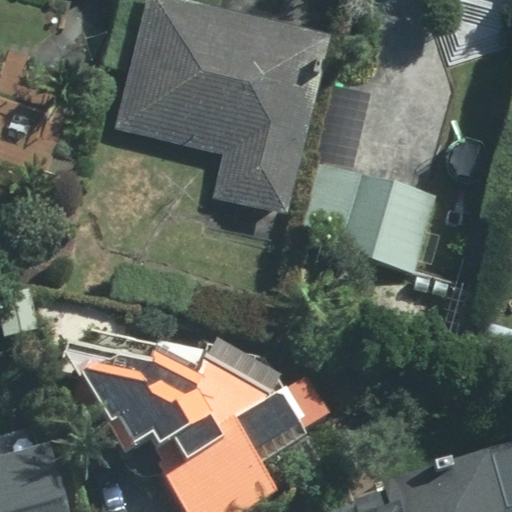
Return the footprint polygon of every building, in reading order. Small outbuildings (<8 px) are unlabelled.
[(322,50),(141,7),(111,135),(221,161),(210,207),(281,224),(322,50)] [(434,200),(327,169),(304,247),(411,278),(434,200)] [(274,402),(203,352),(154,355),(59,367),(113,465),(141,450),(176,511),(246,511),(265,501),(251,475),(300,447),(293,436),(322,422),(304,385),(274,402)] [(511,511),(511,453),(370,499),(374,511),(511,511)] [(50,511),(37,459),(0,467),(0,511),(50,511)]
